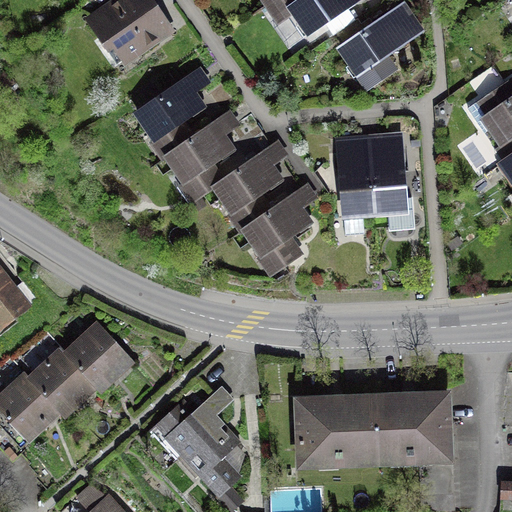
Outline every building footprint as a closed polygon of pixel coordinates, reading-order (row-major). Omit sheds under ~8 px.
[(155,5),(151,0),(117,0),(85,24),(124,75),(178,35),(158,8),(155,5)] [(267,0),(263,4),(298,53),(331,30),(338,39),(344,35),(367,19),(360,9),(373,0),(267,0)] [(429,34),(406,4),(338,55),(369,96),(402,71),(394,60),(429,34)] [(206,74),(201,68),(136,118),(157,145),(151,149),(165,167),(166,165),(209,133),(201,123),(220,108),(207,91),(214,85),(206,74)] [(17,84),(4,72),(0,76),(0,87),(7,94),(17,84)] [(468,109),(485,133),(492,128),(503,144),(507,142),(511,149),(511,91),(506,84),(493,93),(492,92),(468,109)] [(209,133),(166,165),(183,186),(178,190),(194,210),(211,197),(228,184),(220,174),(242,157),(228,139),(244,126),(234,113),(209,133)] [(405,198),(400,138),(369,141),(375,213),(388,212),(390,230),(414,228),(412,198),(405,198)] [(375,213),(369,141),(338,143),(346,235),(364,233),(363,214),(375,213)] [(228,184),(211,197),(242,237),(295,196),(275,171),(291,158),(280,144),(228,184)] [(511,155),(497,166),(504,176),(508,173),(511,178),(511,155)] [(295,196),(242,237),(276,282),(308,257),(299,245),(319,229),(306,213),(322,200),(310,185),(295,196)] [(0,331),(35,302),(0,261),(0,331)] [(129,360),(101,329),(70,358),(97,388),(129,360)] [(97,388),(70,358),(64,352),(32,381),(58,409),(65,417),(97,388)] [(58,409),(32,381),(28,376),(0,400),(0,407),(8,417),(26,437),(58,409)] [(234,404),(218,388),(195,412),(183,400),(147,437),(223,511),(238,511),(244,506),(232,494),(244,482),(222,460),(241,441),(219,419),(234,404)] [(450,508),(446,394),(373,397),(376,461),(421,460),(423,509),(450,508)] [(376,461),(373,397),(297,400),(299,464),(376,461)] [(26,437),(8,417),(0,424),(0,447),(14,461),(20,454),(48,487),(69,468),(48,429),(30,444),(26,437)] [(122,511),(107,496),(94,481),(60,511),(122,511)] [(511,482),(500,482),(500,501),(511,501),(511,482)]
